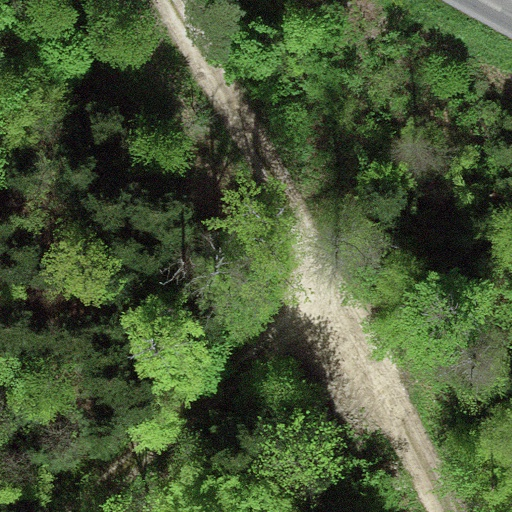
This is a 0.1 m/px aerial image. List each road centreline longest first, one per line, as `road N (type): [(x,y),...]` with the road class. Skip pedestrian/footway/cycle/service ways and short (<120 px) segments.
road 1 (track): [(168,0),(445,511)]
road 2 (track): [(84,511),(324,290)]
